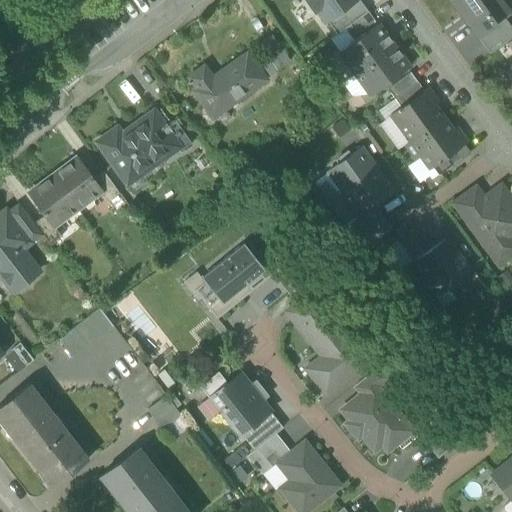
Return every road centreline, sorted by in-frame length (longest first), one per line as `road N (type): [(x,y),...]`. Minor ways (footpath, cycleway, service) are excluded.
road 1 (residential): [(257,340),(378,488),(404,505)]
road 2 (residential): [(401,0),(509,144)]
road 3 (residential): [(190,0),(65,86)]
road 4 (residential): [(404,505),(511,423)]
road 5 (residential): [(509,144),(410,220)]
